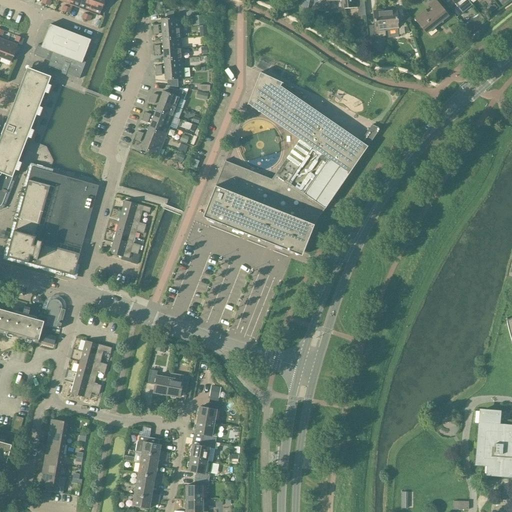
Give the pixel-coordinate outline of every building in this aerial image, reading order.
[(81,0),(79,8),(89,12),(93,0),(81,0)] [(99,16),(105,0),(93,0),(89,12),(99,16)] [(313,12),(323,11),(323,12),(331,11),(330,2),(342,0),(313,0),(314,4),(311,11),(313,12)] [(342,0),(343,9),(358,8),(359,17),(366,16),(363,0),(342,0)] [(461,10),(464,7),(463,5),(468,1),(466,0),(451,0),(455,4),(450,8),(458,17),(463,13),(461,10)] [(414,19),(426,34),(448,17),(435,1),(428,6),(432,10),(427,14),(425,10),(414,19)] [(396,9),(385,10),(387,31),(398,29),(399,35),(405,35),(404,23),(398,24),(396,9)] [(370,38),(377,38),(376,32),(387,31),(385,10),(374,11),(376,26),(369,26),(370,38)] [(192,17),(193,27),(205,26),(205,16),(192,17)] [(161,20),(162,30),(181,29),(180,18),(161,20)] [(83,62),(91,40),(50,24),(41,46),(38,45),(34,55),(50,62),(48,67),(79,79),(86,63),(83,62)] [(181,39),(181,29),(162,30),(158,31),(152,31),(153,35),(159,34),(162,34),(163,40),(181,39)] [(181,39),(163,40),(163,50),(182,49),(181,39)] [(11,62),(17,46),(7,42),(1,58),(11,62)] [(183,59),(182,49),(163,50),(164,60),(183,59)] [(183,59),(164,60),(165,70),(183,69),(183,59)] [(0,173),(12,178),(21,156),(51,78),(30,69),(8,126),(5,124),(1,135),(4,136),(0,146),(0,173)] [(184,79),(183,69),(165,70),(165,81),(167,80),(167,86),(178,88),(178,80),(184,79)] [(213,217),(289,247),(290,247),(291,247),(291,248),(292,248),(303,252),(315,224),(368,147),(289,92),(292,88),(293,88),(260,73),(247,105),(248,105),(299,140),(272,179),(226,161),(226,160),(225,160),(209,203),(204,213),(213,217)] [(172,95),(163,91),(159,101),(177,108),(180,99),(184,100),(187,93),(174,89),(172,95)] [(159,101),(156,111),(173,118),(177,108),(159,101)] [(156,111),(152,120),(169,127),(173,118),(156,111)] [(166,136),(169,127),(152,120),(148,130),(166,136)] [(380,129),(372,125),(362,140),(369,145),(380,129)] [(144,139),(162,146),(166,136),(148,130),(144,139)] [(141,149),(158,156),(162,146),(144,139),(141,149)] [(25,189),(6,257),(27,263),(35,265),(73,276),(81,249),(87,225),(93,203),(95,199),(98,189),(98,188),(98,186),(49,173),(34,168),(31,168),(28,180),(25,189)] [(0,206),(1,206),(3,204),(4,200),(10,185),(0,181),(0,206)] [(122,210),(121,211),(141,216),(142,212),(149,214),(150,209),(151,208),(124,201),(122,210)] [(119,219),(119,222),(145,229),(145,226),(146,225),(139,223),(141,216),(121,211),(119,219)] [(117,228),(116,232),(135,237),(136,233),(143,235),(145,229),(119,222),(117,228)] [(114,236),(113,242),(139,250),(140,246),(133,244),(134,242),(135,237),(116,232),(114,236)] [(112,245),(110,254),(129,259),(130,254),(137,256),(138,252),(139,250),(113,242),(112,245)] [(65,310),(61,309),(62,306),(61,303),(59,301),(56,299),(53,299),(50,300),(48,302),(46,309),(49,311),(45,325),(60,329),(65,310)] [(0,331),(38,342),(44,321),(0,308),(0,331)] [(42,341),(54,344),(56,336),(44,333),(42,341)] [(82,351),(102,356),(103,351),(110,353),(112,347),(85,340),(82,351)] [(106,369),(107,364),(100,362),(102,356),(82,351),(80,361),(106,369)] [(106,369),(80,361),(77,372),(96,377),(98,371),(105,373),(106,369)] [(151,370),(149,383),(155,385),(154,392),(167,395),(170,378),(157,376),(158,371),(151,370)] [(77,372),(74,382),(100,390),(101,385),(94,383),(96,377),(77,372)] [(170,378),(167,395),(179,397),(181,389),(187,390),(189,376),(183,375),(171,373),(170,373),(170,378)] [(71,393),(90,398),(92,392),(99,394),(100,390),(74,382),(71,393)] [(214,423),(216,410),(221,411),(222,405),(208,402),(207,408),(200,407),(197,420),(214,423)] [(511,511),(511,427),(497,426),(498,413),(480,411),(476,465),(487,466),(486,474),(511,476),(511,511)] [(16,416),(13,428),(20,430),(23,418),(16,416)] [(51,419),(49,430),(66,433),(68,422),(51,419)] [(203,435),(202,440),(216,443),(217,437),(219,424),(214,423),(197,420),(195,433),(203,435)] [(49,430),(48,441),(65,444),(66,433),(49,430)] [(142,452),(166,457),(167,452),(160,451),(161,444),(159,444),(159,439),(145,437),(144,441),(138,440),(136,451),(142,452)] [(207,461),(212,462),(214,449),(216,443),(202,440),(200,446),(193,445),(190,458),(207,461)] [(0,464),(5,466),(7,459),(11,445),(0,441),(0,464)] [(48,441),(46,451),(63,454),(65,444),(48,441)] [(46,451),(44,462),(61,465),(63,454),(46,451)] [(166,457),(142,452),(140,463),(157,466),(158,460),(166,461),(166,457)] [(238,466),(239,456),(229,455),(228,465),(238,466)] [(210,475),(205,474),(207,461),(190,458),(188,470),(196,472),(195,478),(209,480),(210,475)] [(44,462),(42,473),(59,476),(61,465),(44,462)] [(140,463),(138,474),(163,478),(163,474),(156,472),(157,466),(140,463)] [(57,487),(59,476),(42,473),(40,484),(46,485),(45,491),(65,494),(66,488),(57,487)] [(138,474),(136,484),(153,487),(154,481),(162,482),(163,478),(138,474)] [(195,485),(185,486),(186,499),(202,499),(202,486),(209,486),(209,480),(195,478),(195,485)] [(136,484),(135,495),(159,499),(160,495),(152,494),(153,487),(136,484)] [(402,491),(402,507),(413,508),(413,491),(402,491)] [(133,506),(149,509),(150,502),(158,504),(159,499),(135,495),(133,506)] [(203,511),(202,499),(186,499),(186,511),(194,511),(193,511),(207,511),(208,511),(203,511)] [(454,508),(469,509),(469,500),(454,500),(454,508)]
